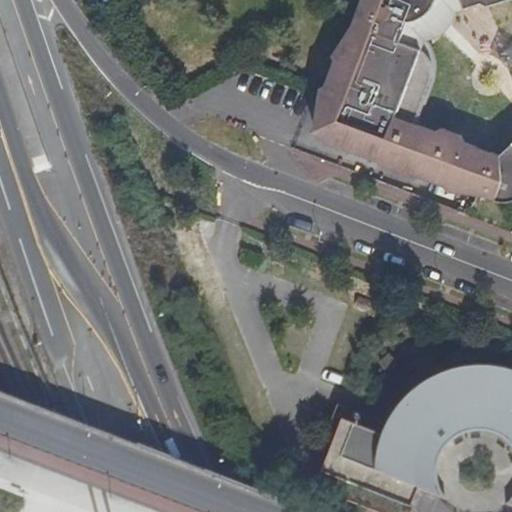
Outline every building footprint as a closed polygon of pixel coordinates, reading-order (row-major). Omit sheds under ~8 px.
[(455,185),(486,197),(502,203),(511,201),(511,0),(366,0),(357,23),(317,133),(351,146),(353,147),(385,158),(388,160),(455,185)] [(318,122),(317,133),(357,23),(340,51),(343,56),(342,59),(337,62),(328,87),(330,91),(323,94),(318,122)] [(349,148),(351,146),(317,133),(343,149),(349,148)] [(385,158),(353,147),(354,151),(382,162),(385,158)] [(455,185),(388,160),(389,165),(448,187),(455,185)] [(486,197),(455,185),(458,192),(462,193),(477,195),(486,197)] [(330,496),(371,511),(409,511),(411,507),(409,506),(415,490),(444,499),(436,491),(434,487),(432,478),(432,468),(434,456),(439,447),(449,437),(459,431),(467,429),(479,428),(488,429),(499,435),(510,443),(511,446),(511,495),(504,503),(511,505),(511,375),(490,370),(471,369),(456,371),(440,375),(422,384),(406,396),(407,397),(386,424),(383,423),(378,435),(338,420),(324,456),(318,472),(330,496)] [(317,453),(324,456),(338,420),(378,435),(383,423),(335,404),(317,453)]
